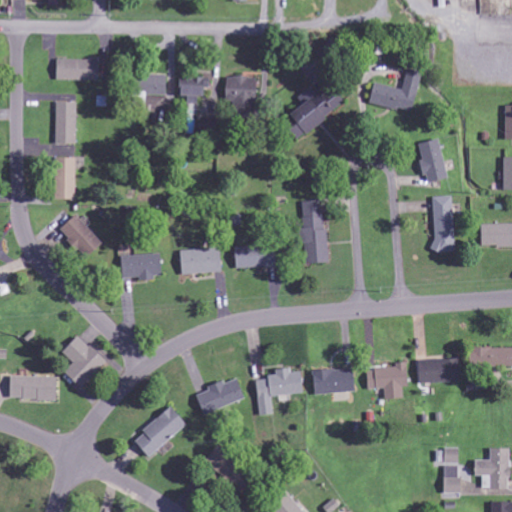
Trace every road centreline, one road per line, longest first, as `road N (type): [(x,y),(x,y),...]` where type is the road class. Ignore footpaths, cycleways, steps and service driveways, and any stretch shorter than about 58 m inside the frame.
road 1 (residential): [(54,511),(74,454),(108,401),(188,340),(270,316),(511,299)]
road 2 (residential): [(146,367),(28,240),(16,177),(16,28)]
road 3 (residential): [(399,307),(391,178),(384,163),(366,158),(354,174),(361,310)]
road 4 (residential): [(282,29),(0,27)]
road 5 (residential): [(171,511),(74,454),(0,422)]
